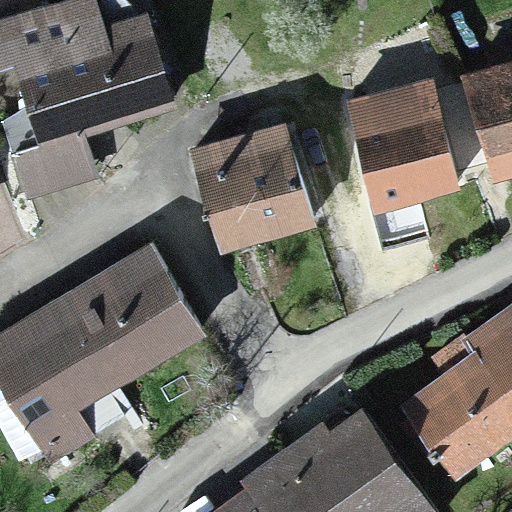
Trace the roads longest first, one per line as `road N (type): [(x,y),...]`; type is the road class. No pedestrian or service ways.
road 1 (residential): [(0,288),(163,185),(222,301),(288,394)]
road 2 (residential): [(511,253),(352,341),(288,394)]
road 3 (residential): [(288,394),(141,511)]
